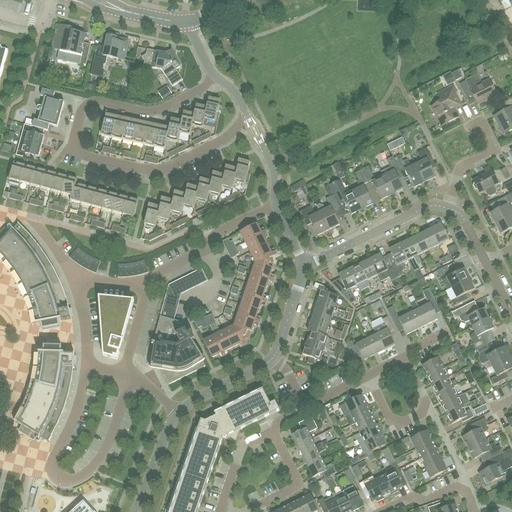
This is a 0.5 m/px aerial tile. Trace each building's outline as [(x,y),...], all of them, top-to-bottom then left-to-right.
[(86,66),(91,45),(83,43),(85,35),(76,33),(77,30),(57,25),(52,49),(59,51),(57,60),(80,65),(80,64),(86,66)] [(124,43),(116,42),(117,38),(108,36),(105,47),(99,46),(97,58),(94,58),(91,75),(103,77),(107,57),(124,61),(128,41),(126,40),(124,41),(124,43)] [(0,80),(8,50),(2,49),(0,45),(0,80)] [(164,53),(147,50),(146,55),(142,58),(144,62),(143,67),(162,71),(172,87),(183,80),(176,70),(182,66),(175,56),(171,50),(164,53)] [(456,81),(462,78),(458,70),(452,74),(456,81)] [(481,84),(477,76),(459,85),(465,96),(471,93),(478,105),(489,99),(488,97),(496,93),(489,80),(481,84)] [(94,92),(95,85),(87,83),(85,91),(94,92)] [(449,122),(459,117),(455,109),(461,106),(455,93),(456,92),(453,86),(438,94),(442,102),(432,107),(441,125),(449,121),(449,122)] [(42,110),(61,115),(64,103),(53,100),(55,94),(43,90),(41,97),(45,98),(42,110)] [(204,120),(205,120),(218,123),(220,114),(217,113),(220,101),(209,98),(207,107),(207,108),(204,120)] [(511,130),(511,98),(502,104),(506,111),(494,117),(504,135),(511,130)] [(469,104),(465,106),(469,118),(474,116),(469,104)] [(207,108),(207,107),(196,105),(194,114),(195,114),(192,127),(203,129),(205,120),(204,120),(207,108)] [(57,128),(61,115),(42,110),(38,122),(34,121),(33,127),(48,132),(50,125),(57,128)] [(195,114),(194,114),(184,112),(182,121),(179,134),(190,136),(192,127),(195,114)] [(112,139),(117,117),(106,114),(104,121),(102,120),(100,130),(102,131),(101,136),(112,139)] [(123,141),(127,119),(117,117),(112,139),(123,141)] [(133,143),(138,121),(127,119),(123,141),(133,143)] [(182,121),(171,119),(169,128),(170,128),(167,141),(177,143),(179,134),(182,121)] [(144,145),(149,124),(138,121),(133,143),(144,145)] [(154,148),(159,126),(149,124),(144,145),(154,148)] [(33,127),(24,125),(20,141),(42,147),(45,137),(31,133),(33,127)] [(170,128),(169,128),(159,126),(154,148),(165,150),(167,141),(170,128)] [(201,138),(203,142),(212,138),(209,133),(201,138)] [(194,146),(203,142),(201,138),(192,142),(194,146)] [(402,139),(387,146),(390,152),(405,145),(402,139)] [(42,147),(20,141),(16,156),(23,158),(24,154),(39,158),(42,147)] [(176,150),(178,154),(187,150),(185,146),(176,150)] [(416,166),(425,183),(436,177),(428,161),(432,159),(427,148),(418,153),(422,163),(416,166)] [(170,159),(178,154),(176,150),(168,154),(170,159)] [(425,183),(416,166),(411,168),(407,160),(403,162),(400,156),(394,159),(399,170),(400,171),(404,169),(414,188),(425,183)] [(399,170),(394,159),(393,157),(387,160),(390,167),(381,172),(383,177),(384,177),(392,194),(403,189),(395,172),(399,170)] [(238,169),(235,181),(248,184),(250,174),(248,174),(250,163),(240,160),(237,169),(238,169)] [(25,168),(25,166),(17,164),(17,166),(14,165),(15,163),(14,163),(12,172),(9,171),(7,180),(9,181),(9,182),(20,185),(20,184),(24,168),(25,168)] [(237,169),(227,166),(225,176),(222,187),(232,190),(234,180),(235,181),(238,169),(237,169)] [(31,187),(35,170),(35,169),(28,167),(27,168),(25,168),(24,168),(20,184),(31,187)] [(384,177),(383,177),(378,180),(377,178),(373,177),(368,167),(361,170),(368,183),(372,181),(381,200),(392,194),(384,177)] [(41,190),(45,173),(46,172),(38,170),(38,171),(35,170),(31,187),(41,190)] [(359,187),(368,183),(361,170),(355,174),(358,181),(356,182),(359,187)] [(496,191),(495,188),(492,187),(499,184),(492,170),(473,180),(475,184),(474,186),(475,190),(478,190),(480,194),(487,190),(486,193),(487,196),(491,196),(495,194),(496,191)] [(51,193),(56,176),(56,174),(48,172),(48,174),(45,173),(41,190),(51,193)] [(225,176),(214,173),(212,182),(209,193),(219,196),(222,187),(225,176)] [(62,195),(66,179),(67,177),(59,175),(58,177),(56,176),(51,193),(62,195)] [(75,186),(76,186),(77,180),(69,178),(69,179),(66,179),(62,195),(72,198),(75,186)] [(212,182),(201,179),(199,188),(196,200),(206,202),(209,193),(212,182)] [(347,195),(340,181),(331,186),(338,200),(336,201),(341,210),(347,207),(351,215),(362,210),(353,192),(347,195)] [(81,206),(86,189),(86,187),(79,185),(78,187),(76,186),(75,186),(72,198),(70,203),(81,206)] [(199,188),(188,185),(186,195),(183,206),(193,209),(196,200),(199,188)] [(353,192),(362,210),(373,204),(364,187),(353,192)] [(92,208),(96,192),(97,190),(89,188),(89,189),(86,189),(81,206),(92,208)] [(102,211),(107,194),(107,193),(99,191),(99,192),(96,192),(92,208),(102,211)] [(186,195),(176,192),(173,201),(170,212),(181,215),(183,206),(186,195)] [(231,196),(233,201),(241,196),(239,192),(231,196)] [(113,214),(117,197),(118,196),(110,194),(109,195),(107,194),(102,211),(113,214)] [(511,197),(511,194),(510,195),(500,200),(504,207),(491,214),(496,224),(511,216),(511,207),(510,204),(511,203),(511,197)] [(320,213),(329,231),(340,225),(334,213),(341,210),(336,201),(334,195),(326,199),(330,208),(325,210),(323,206),(320,205),(317,206),(320,213)] [(127,200),(128,200),(128,198),(120,196),(120,198),(117,197),(113,214),(123,217),(127,200)] [(224,205),(233,201),(231,196),(222,201),(224,205)] [(173,201),(163,198),(160,207),(161,207),(157,219),(168,222),(170,212),(173,201)] [(127,200),(123,217),(133,220),(138,201),(131,199),(130,201),(128,200),(127,200)] [(161,207),(160,207),(150,205),(144,225),(155,228),(157,219),(161,207)] [(205,209),(207,213),(215,209),(213,205),(205,209)] [(329,231),(320,213),(315,215),(311,207),(299,213),(306,227),(312,224),(318,236),(329,231)] [(198,218),(207,213),(205,209),(196,213),(198,218)] [(511,216),(496,224),(501,235),(511,230),(511,232),(511,231),(511,216)] [(179,222),(181,226),(190,222),(188,218),(179,222)] [(173,230),(181,226),(179,222),(170,226),(173,230)] [(30,236),(18,223),(18,224),(13,230),(12,228),(11,227),(10,226),(9,226),(8,226),(8,227),(8,228),(8,229),(8,230),(11,232),(10,233),(6,230),(0,235),(0,255),(5,261),(14,272),(22,285),(28,298),(33,311),(37,326),(41,325),(42,331),(60,327),(59,322),(71,320),(72,320),(68,307),(66,299),(61,285),(60,283),(54,270),(48,259),(46,257),(39,247),(38,245),(30,236)] [(251,253),(268,245),(264,237),(267,235),(266,231),(262,233),(257,224),(240,233),(251,253)] [(431,230),(439,245),(449,240),(441,225),(431,230)] [(153,235),(155,239),(164,235),(162,230),(153,235)] [(433,248),(439,245),(431,230),(421,235),(428,251),(430,255),(435,252),(433,248)] [(418,256),(428,251),(421,235),(410,240),(418,256)] [(414,258),(418,256),(410,240),(400,245),(408,261),(417,280),(423,277),(414,258)] [(255,263),(271,268),(273,262),(272,258),(277,255),(276,252),(272,253),(268,245),(251,253),(255,263)] [(403,263),(408,261),(400,245),(390,250),(397,264),(392,266),(398,278),(404,275),(402,271),(406,269),(403,263)] [(78,249),(70,258),(69,258),(74,262),(82,252),(78,249)] [(179,259),(176,251),(162,256),(165,264),(179,259)] [(86,255),(82,252),(74,262),(79,266),(86,255)] [(91,258),(86,255),(79,266),(85,269),(91,258)] [(398,278),(392,266),(387,268),(380,255),(370,260),(378,276),(377,276),(380,282),(390,277),(391,281),(398,278)] [(96,260),(91,258),(85,269),(90,272),(96,260)] [(97,270),(100,262),(96,260),(90,272),(96,274),(97,274),(96,274),(97,270)] [(367,281),(377,276),(378,276),(370,260),(360,265),(367,281)] [(142,275),(149,273),(148,273),(144,261),(139,263),(142,275)] [(136,277),(142,275),(139,263),(134,264),(136,277)] [(273,269),(271,268),(255,263),(248,284),(266,290),(269,282),(273,283),(274,279),(270,278),(273,269)] [(357,286),(367,281),(360,265),(349,270),(357,286)] [(447,291),(452,288),(469,280),(464,270),(452,276),(447,267),(436,272),(441,281),(442,281),(447,291)] [(180,333),(183,323),(174,321),(181,294),(207,281),(202,269),(169,286),(150,355),(151,355),(150,361),(149,367),(151,367),(150,369),(153,370),(158,371),(162,371),(169,385),(206,367),(193,341),(195,340),(191,333),(187,335),(185,330),(180,333)] [(347,291),(357,286),(349,270),(339,275),(347,291)] [(469,280),(452,288),(454,294),(449,297),(451,301),(454,307),(465,301),(462,296),(474,290),(469,280)] [(263,299),(266,290),(248,284),(241,305),(259,311),(262,302),(266,304),(267,300),(263,299)] [(405,293),(411,291),(408,285),(402,288),(405,293)] [(429,305),(430,304),(435,301),(429,289),(423,292),(429,305)] [(318,303),(337,309),(338,306),(336,306),(339,298),(321,293),(318,303)] [(134,301),(98,297),(103,354),(103,357),(117,361),(118,358),(120,353),(121,354),(124,342),(123,342),(134,301)] [(428,325),(420,309),(416,302),(410,305),(414,312),(409,314),(417,330),(428,325)] [(336,312),(337,309),(318,303),(315,312),(332,318),(334,311),(336,312)] [(420,309),(428,325),(438,320),(430,304),(429,305),(420,309)] [(256,319),(259,311),(241,305),(234,326),(250,332),(252,333),(255,323),(259,325),(260,321),(256,319)] [(487,314),(484,309),(474,314),(470,313),(467,306),(452,313),(455,320),(459,318),(461,321),(466,323),(469,321),(472,327),(491,318),(489,315),(487,314)] [(399,319),(393,307),(387,310),(393,322),(399,319)] [(330,325),(332,318),(315,312),(311,322),(331,328),(332,326),(330,325)] [(417,330),(409,314),(399,319),(407,335),(417,330)] [(377,335),(385,351),(395,345),(388,331),(393,328),(388,317),(382,320),(384,324),(379,326),(374,329),(377,335)] [(472,327),(478,337),(494,329),(492,324),(493,321),(491,318),(472,327)] [(330,331),(331,328),(311,322),(308,332),(311,333),(325,337),(328,331),(330,331)] [(248,338),(250,332),(234,326),(224,331),(233,348),(242,343),(244,347),(247,346),(244,340),(248,338)] [(224,352),(233,348),(224,331),(204,341),(212,358),(221,354),(222,358),(226,356),(224,352)] [(328,338),(325,337),(311,333),(307,344),(324,350),(328,338)] [(375,356),(385,351),(377,335),(367,340),(375,356)] [(474,345),(473,345),(475,350),(477,350),(487,345),(484,339),(474,345)] [(375,356),(367,340),(356,345),(358,349),(364,361),(375,356)] [(358,349),(356,345),(354,346),(352,341),(346,344),(351,353),(358,349)] [(492,367),(509,358),(504,348),(496,352),(491,342),(487,345),(477,350),(480,356),(478,358),(481,364),(484,364),(489,361),(492,367)] [(303,355),(309,357),(307,363),(325,369),(328,360),(322,358),(324,350),(307,344),(303,355)] [(457,344),(451,347),(458,361),(463,358),(457,344)] [(61,354),(62,349),(44,348),(44,354),(39,354),(38,369),(35,383),(31,397),(25,411),(18,424),(22,426),(19,431),(34,440),(37,436),(48,443),(52,435),(58,424),(64,410),(65,408),(69,394),(71,382),(72,379),(73,368),(74,354),(74,355),(61,354)] [(339,355),(350,359),(346,351),(345,352),(341,350),(339,355)] [(352,362),(350,359),(339,355),(338,360),(343,361),(344,365),(352,362)] [(427,376),(444,368),(439,358),(423,366),(427,376)] [(511,363),(509,358),(492,367),(497,377),(491,379),(494,385),(505,380),(502,374),(511,369),(511,363)] [(432,386),(448,378),(444,368),(427,376),(432,386)] [(437,395),(453,387),(457,385),(455,381),(451,383),(448,378),(432,386),(437,395)] [(442,405),(458,397),(453,387),(437,395),(442,405)] [(270,405),(263,389),(214,413),(216,417),(206,422),(201,420),(169,511),(197,511),(223,438),(232,441),(234,433),(279,411),(275,402),(270,405)] [(350,414),(367,406),(362,396),(339,407),(344,417),(350,414)] [(447,415),(463,407),(458,397),(442,405),(447,415)] [(476,416),(488,410),(486,404),(473,410),(476,416)] [(355,424),(371,416),(367,406),(350,414),(355,424)] [(463,407),(447,415),(451,425),(461,420),(462,423),(473,418),(470,410),(465,412),(463,407)] [(376,425),(371,416),(355,424),(360,434),(376,425)] [(297,446),(312,439),(309,433),(318,429),(312,417),(299,424),(302,431),(292,436),(297,446)] [(468,449),(486,440),(483,434),(488,431),(486,426),(488,425),(485,419),(475,424),(478,430),(463,438),(468,449)] [(359,446),(381,435),(379,431),(380,431),(381,429),(378,424),(376,425),(360,434),(353,437),(356,441),(357,440),(359,446)] [(416,450),(432,441),(434,441),(431,435),(430,435),(429,435),(427,432),(422,434),(420,431),(409,437),(416,450)] [(368,457),(367,454),(386,445),(381,435),(359,446),(363,454),(357,457),(359,462),(368,457)] [(303,457),(324,446),(322,443),(315,446),(312,439),(297,446),(303,457)] [(503,453),(500,446),(497,448),(495,443),(489,446),(486,440),(468,449),(473,460),(487,453),(491,459),(494,457),(503,453)] [(421,459),(437,451),(432,441),(416,450),(421,459)] [(308,467),(322,460),(319,453),(326,450),(324,446),(303,457),(308,467)] [(503,453),(494,457),(498,465),(480,473),(486,485),(504,476),(509,474),(507,470),(511,467),(511,451),(511,449),(503,453)] [(425,469),(442,461),(437,451),(421,459),(425,469)] [(325,479),(330,476),(337,473),(334,467),(327,471),(322,460),(308,467),(313,478),(322,474),(324,479),(325,479)] [(442,461),(425,469),(430,479),(447,471),(442,461)] [(397,465),(395,462),(390,465),(391,468),(386,471),(388,474),(384,476),(392,492),(393,494),(398,491),(399,490),(398,489),(402,487),(398,478),(402,476),(397,465)] [(357,478),(362,476),(357,465),(352,468),(357,478)] [(350,485),(355,482),(349,469),(343,472),(350,485)] [(383,497),(392,492),(384,476),(375,481),(383,497)] [(383,497),(375,481),(373,477),(369,479),(368,478),(364,480),(364,481),(363,482),(373,502),(377,500),(377,501),(379,501),(384,499),(383,497)] [(329,485),(318,490),(320,495),(331,491),(329,485)] [(343,492),(353,511),(363,507),(353,486),(343,491),(344,492),(343,492)] [(341,511),(352,511),(353,511),(343,492),(334,497),(341,511)] [(301,500),(306,511),(316,511),(319,511),(310,495),(301,500)] [(341,511),(334,497),(333,496),(325,501),(323,498),(318,501),(323,511),(341,511)] [(294,511),(306,511),(301,500),(291,505),(294,511)] [(94,511),(84,501),(73,511),(73,510),(72,510),(71,510),(70,510),(69,510),(69,511),(68,511),(67,511),(94,511)]
